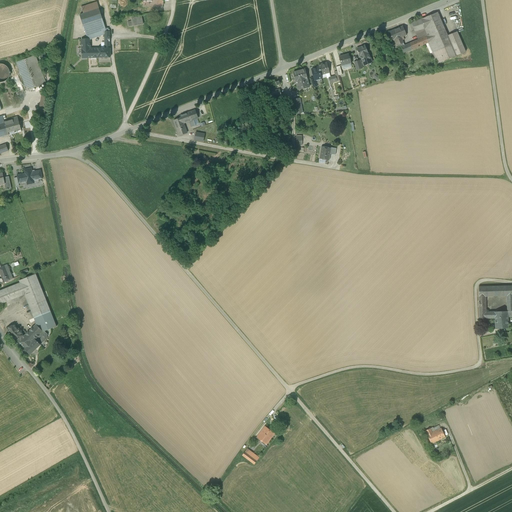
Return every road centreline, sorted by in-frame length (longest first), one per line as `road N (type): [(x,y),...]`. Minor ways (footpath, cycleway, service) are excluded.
road 1 (unclassified): [(69,153),(102,172),(289,389)]
road 2 (residential): [(338,168),(127,130)]
road 3 (unclassified): [(0,330),(62,414),(109,511)]
road 4 (unclassified): [(289,389),(343,368),(445,373),(479,366),(480,359)]
road 5 (unclassified): [(481,0),(511,180)]
road 6 (unclassified): [(449,0),(282,69)]
road 7 (unclassified): [(282,69),(127,130)]
road 8 (unclassified): [(289,389),(394,511)]
